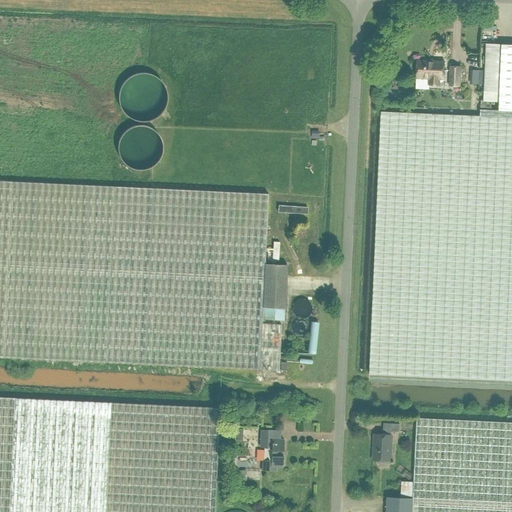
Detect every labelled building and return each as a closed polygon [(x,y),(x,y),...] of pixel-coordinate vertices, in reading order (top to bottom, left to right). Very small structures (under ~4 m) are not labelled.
[(381,112),(370,374),(511,380),(511,44),(502,44),(486,43),(484,100),(499,101),(499,110),(480,109),(480,116),(381,112)] [(444,79),(445,62),(417,60),(416,78),(430,78),(429,85),(439,86),(439,79),(444,79)] [(460,86),(461,66),(449,65),(448,86),(460,86)] [(119,95),(119,97),(119,99),(119,101),(120,103),(120,105),(121,107),(122,109),(123,111),(125,112),(126,114),(128,115),(129,117),(131,118),(133,119),(135,120),(137,120),(139,121),(141,121),(143,121),(145,121),(147,121),(149,120),(151,120),(153,119),(155,118),(157,117),(158,115),(160,114),(161,112),(163,111),(164,109),(165,107),(166,105),(166,103),(167,101),(167,99),(167,97),(167,95),(167,93),(166,91),(166,89),(165,87),(164,85),(163,83),(161,82),(160,80),(158,79),(157,77),(155,76),(153,75),(151,75),(149,74),(147,73),(145,73),(143,73),(141,73),(139,73),(137,74),(135,75),(133,75),(131,76),(129,77),(128,79),(126,80),(125,82),(123,83),(122,85),(121,87),(120,89),(120,91),(119,93),(119,95)] [(162,150),(162,148),(162,146),(162,144),(161,142),(161,140),(160,138),(159,137),(158,135),(157,133),(156,132),(154,131),(153,130),(151,129),(149,128),(148,127),(146,126),(144,126),(142,126),(140,126),(138,126),(136,126),(134,126),(133,127),(131,128),(129,129),(128,130),(126,131),(125,132),(123,133),(122,135),(121,137),(120,138),(119,140),(119,142),(118,144),(118,146),(118,148),(118,150),(119,151),(119,153),(119,155),(120,157),(121,159),(122,160),(123,162),(125,163),(126,164),(128,166),(129,167),(131,168),(133,168),(134,169),(136,169),(138,170),(140,170),(142,170),(144,169),(146,169),(148,168),(149,168),(151,167),(153,166),(154,164),(156,163),(157,162),(158,160),(159,159),(160,157),(161,155),(161,153),(162,151),(162,150)] [(275,308),(285,308),(287,265),(265,264),(268,193),(267,193),(0,180),(0,356),(279,370),(281,323),(262,322),(262,319),(274,320),(275,308)] [(304,212),(305,207),(278,204),(278,209),(304,212)] [(284,320),(285,308),(275,308),(274,320),(284,320)] [(317,352),(317,320),(309,320),(309,352),(317,352)] [(0,511),(214,511),(219,408),(0,397),(0,511)] [(511,511),(511,422),(417,418),(414,482),(402,481),(401,497),(413,498),(412,511),(511,511)] [(399,432),(400,424),(384,423),(383,431),(384,431),(384,435),(374,434),(373,460),(391,461),(392,435),(391,435),(391,431),(399,432)] [(264,460),(262,461),(262,470),(276,471),(276,467),(283,467),(284,440),(280,439),(281,430),(261,430),(260,447),(264,448),(264,460)] [(412,511),(413,498),(401,497),(387,497),(386,511),(412,511)]
